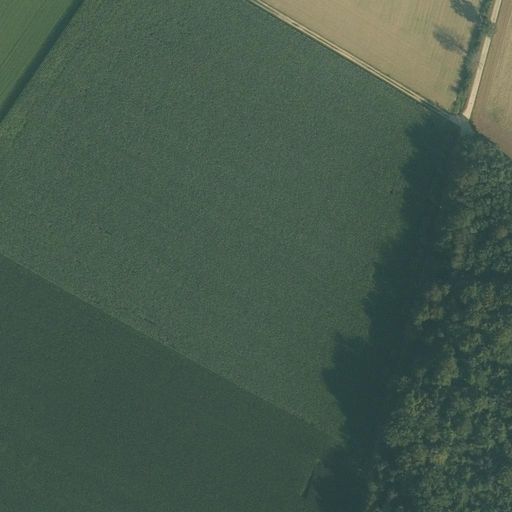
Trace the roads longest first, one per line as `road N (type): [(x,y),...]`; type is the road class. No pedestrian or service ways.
road 1 (track): [(360,511),(498,0)]
road 2 (track): [(511,163),(252,0)]
